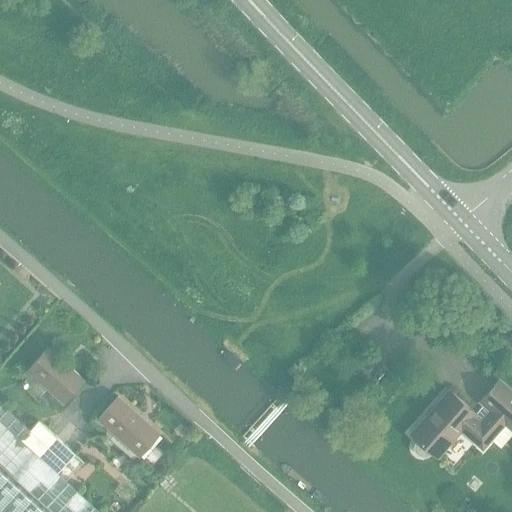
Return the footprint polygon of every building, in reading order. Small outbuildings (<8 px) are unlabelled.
[(64,402),(85,380),(48,348),(27,370),(64,402)] [(461,430),(483,448),(505,423),(511,429),(511,391),(498,380),(480,401),(491,411),(481,422),(474,416),(476,413),(449,390),(411,434),(418,440),(415,444),(414,448),(415,452),(419,455),(423,456),(427,455),(431,453),(437,457),(461,430)] [(139,456),(159,434),(117,397),(98,419),(139,456)] [(0,464),(16,479),(47,446),(56,437),(39,421),(30,430),(0,401),(0,464)] [(47,446),(16,479),(51,511),(99,511),(67,481),(75,472),(84,462),(56,437),(47,446)] [(0,511),(51,511),(16,479),(0,464),(0,511)]
